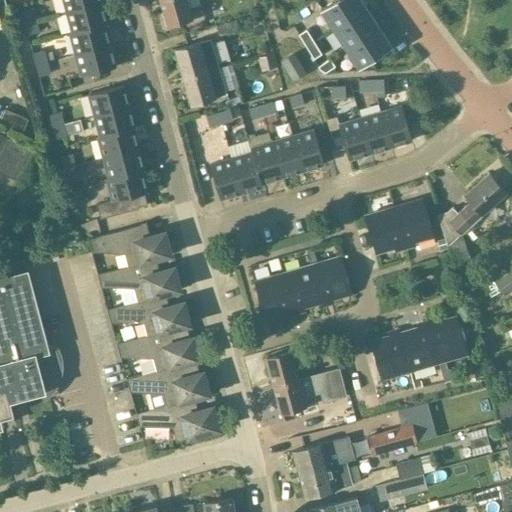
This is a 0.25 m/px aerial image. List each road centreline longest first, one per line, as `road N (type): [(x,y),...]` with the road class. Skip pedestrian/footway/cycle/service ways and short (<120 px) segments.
road 1 (residential): [(223,352),(361,312),(368,297),(342,192)]
road 2 (residential): [(4,511),(249,446)]
road 3 (residential): [(191,232),(127,0)]
road 4 (residential): [(342,192),(415,167),(488,113)]
road 5 (residential): [(191,232),(342,192)]
road 6 (residential): [(488,113),(396,0)]
road 7 (residential): [(223,352),(191,232)]
